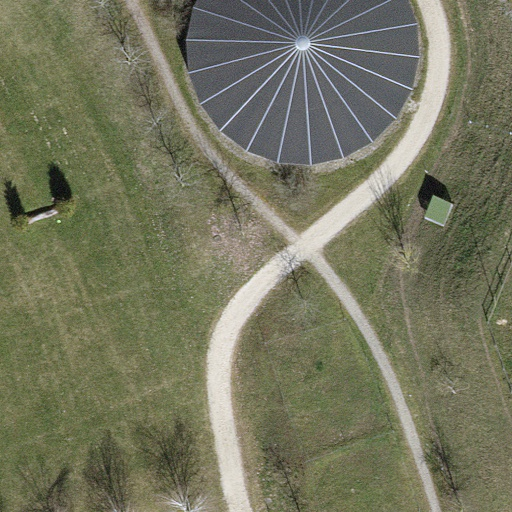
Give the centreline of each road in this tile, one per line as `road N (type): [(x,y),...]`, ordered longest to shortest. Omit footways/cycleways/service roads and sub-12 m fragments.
road 1 (track): [(437,0),(453,76),(414,163),(238,332),(228,405),(258,511)]
road 2 (unknown): [(317,253),(397,383),(439,511)]
road 3 (unknown): [(200,139),(317,253)]
road 4 (unknown): [(133,0),(200,139)]
